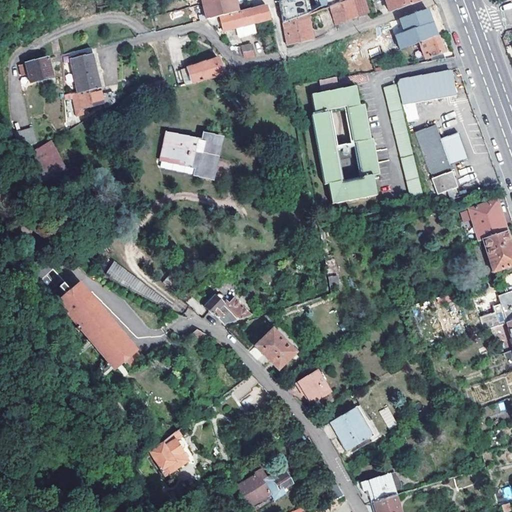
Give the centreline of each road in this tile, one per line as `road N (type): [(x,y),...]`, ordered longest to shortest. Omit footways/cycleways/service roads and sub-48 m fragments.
road 1 (residential): [(361,511),(316,434),(231,343),(196,320)]
road 2 (residential): [(110,79),(115,47),(191,28),(211,35),(241,64),(283,55)]
road 3 (residential): [(283,55),(435,0)]
